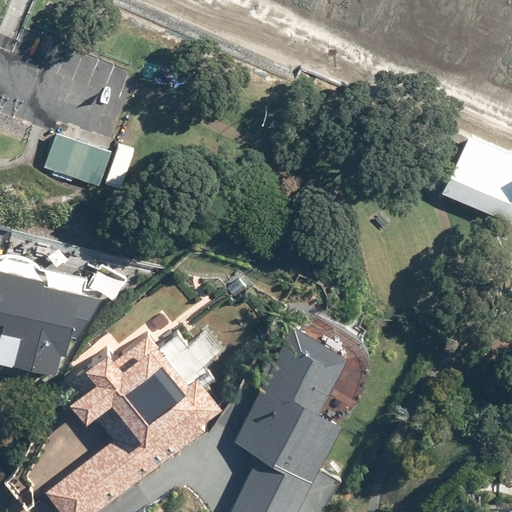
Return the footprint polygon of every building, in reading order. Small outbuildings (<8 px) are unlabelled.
[(511,137),(469,120),(443,182),(511,210),(511,137)] [(116,143),(61,124),(47,162),(101,182),(116,143)] [(53,268),(0,254),(0,308),(8,311),(0,344),(0,351),(66,368),(76,328),(104,287),(51,274),(53,268)] [(237,499),(263,511),(296,511),(353,398),(331,387),(357,337),(300,309),(241,428),(266,441),(237,499)] [(51,485),(72,511),(88,511),(232,399),(162,311),(129,337),(122,327),(70,368),(120,431),(51,485)] [(192,482),(151,511),(152,511),(211,511),(213,511),(192,482)]
